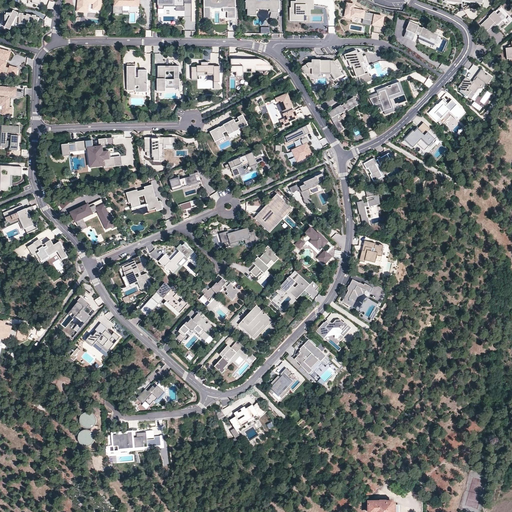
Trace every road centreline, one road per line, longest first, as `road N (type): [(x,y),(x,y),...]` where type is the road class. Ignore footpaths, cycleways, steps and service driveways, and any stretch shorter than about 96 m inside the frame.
road 1 (residential): [(208,392),(249,383),(330,296),(349,236),(340,158)]
road 2 (residential): [(277,54),(240,42),(54,43)]
road 3 (residential): [(277,54),(280,44),(380,42),(445,79)]
road 4 (residential): [(89,266),(118,315),(208,392)]
road 5 (residential): [(35,130),(193,121)]
road 6 (residential): [(35,130),(37,190),(89,266)]
road 7 (residential): [(227,206),(89,266)]
road 8 (residential): [(445,79),(389,134),(340,158)]
road 9 (residential): [(340,158),(277,54)]
road 10 (residential): [(208,392),(191,412),(129,418),(104,400)]
road 11 (residential): [(410,0),(467,33),(465,54),(445,79)]
